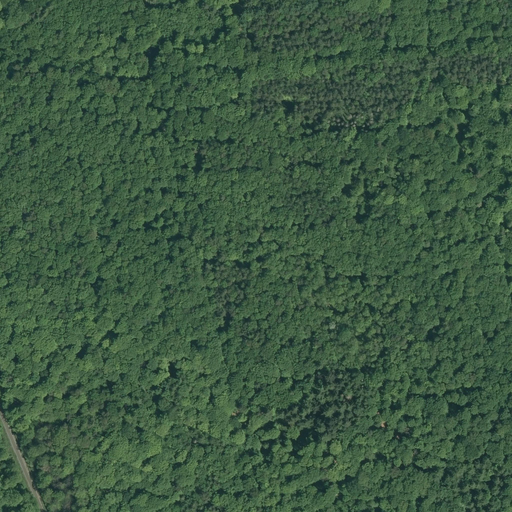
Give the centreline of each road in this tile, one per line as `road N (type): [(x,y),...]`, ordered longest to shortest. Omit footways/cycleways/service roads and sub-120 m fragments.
road 1 (track): [(266,511),(147,71),(145,0)]
road 2 (track): [(511,35),(0,89)]
road 3 (track): [(511,296),(424,45)]
